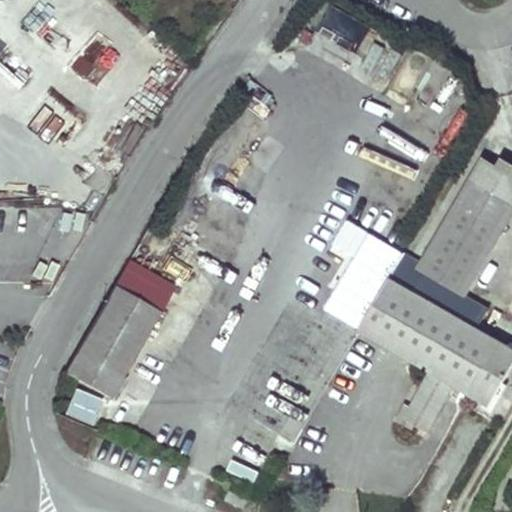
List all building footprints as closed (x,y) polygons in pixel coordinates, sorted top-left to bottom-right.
[(86,73),(106,50),(79,27),(59,51),(86,73)] [(494,174),(478,165),(418,266),(401,258),(392,274),(480,325),(488,308),(463,295),(511,208),(511,187),(505,181),(494,174)] [(500,165),(494,174),(505,181),(510,171),(500,165)] [(427,429),(449,389),(454,381),(491,402),(511,367),(511,343),(480,325),(392,274),(361,327),(433,368),(428,378),(406,417),(427,429)] [(163,310),(114,284),(66,372),(114,398),(163,310)] [(289,363),(317,373),(328,344),(300,334),(289,363)] [(325,385),(288,363),(254,424),(290,446),(325,385)] [(356,430),(335,421),(323,458),(344,466),(356,430)] [(314,460),(296,450),(280,480),(297,490),(314,460)] [(247,495),(228,487),(224,498),(243,506),(247,495)]
